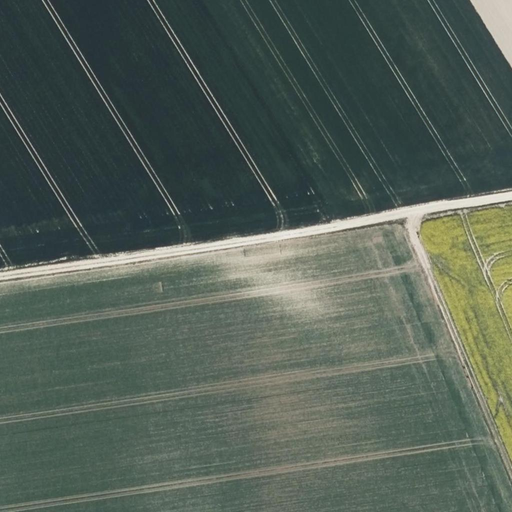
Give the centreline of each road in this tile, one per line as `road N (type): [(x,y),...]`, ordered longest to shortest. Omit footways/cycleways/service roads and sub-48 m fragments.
road 1 (track): [(511,196),(0,275)]
road 2 (track): [(406,215),(511,474)]
